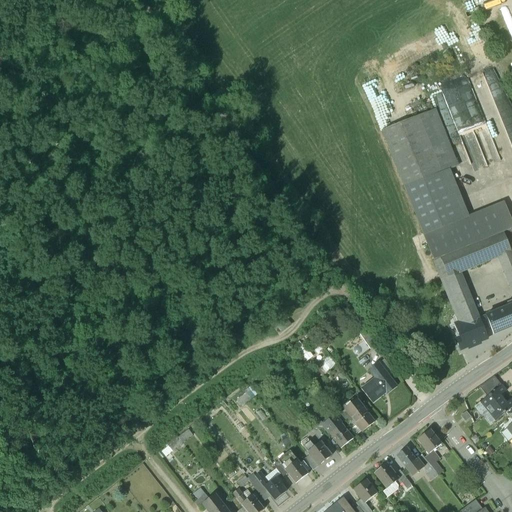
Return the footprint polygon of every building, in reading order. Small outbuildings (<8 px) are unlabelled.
[(511,114),(494,70),(485,73),(500,113),(497,114),(495,108),(484,113),(488,124),(497,121),(495,117),(501,114),(511,143),(511,114)] [(483,79),(470,87),(475,96),(489,88),(483,79)] [(457,167),(435,111),(419,117),(441,173),(457,167)] [(441,173),(419,117),(382,132),(404,188),(441,173)] [(441,173),(404,188),(419,224),(456,209),(441,173)] [(456,209),(419,224),(422,233),(459,218),(456,209)] [(503,210),(496,213),(503,231),(510,228),(503,210)] [(496,213),(426,242),(434,261),(440,259),(440,258),(490,238),(503,233),(503,231),(496,213)] [(503,233),(490,238),(498,257),(499,257),(511,287),(511,254),(507,242),(503,233)] [(490,238),(440,258),(440,259),(448,277),(460,273),(498,257),(490,238)] [(448,277),(440,259),(434,261),(455,314),(461,312),(448,277)] [(479,320),(460,273),(448,277),(461,312),(465,321),(467,325),(479,320)] [(511,308),(511,306),(486,316),(490,327),(493,335),(511,327),(511,308)] [(282,316),(274,323),(281,332),(290,325),(282,316)] [(467,325),(465,321),(455,325),(461,338),(456,340),(461,350),(468,347),(469,349),(480,344),(480,343),(487,339),(483,330),(490,327),(486,317),(479,320),(467,325)] [(306,343),(296,347),(302,362),(311,358),(306,343)] [(330,369),(335,366),(331,356),(325,359),(330,369)] [(386,358),(378,364),(388,378),(395,372),(386,358)] [(376,379),(362,389),(372,403),(386,392),(388,394),(396,387),(388,378),(378,364),(370,371),(376,379)] [(500,382),(511,382),(511,371),(500,372),(500,382)] [(496,382),(486,390),(486,391),(490,395),(500,387),(496,382)] [(490,395),(480,403),(487,413),(503,400),(500,396),(505,392),(501,386),(500,387),(490,395)] [(237,400),(243,408),(256,397),(250,390),(237,400)] [(506,403),(503,400),(487,413),(495,422),(506,414),(511,408),(511,400),(511,399),(506,403)] [(357,400),(345,410),(353,420),(362,432),(374,423),(357,400)] [(353,420),(345,410),(340,413),(348,424),(353,420)] [(470,418),(465,413),(461,416),(466,421),(470,418)] [(333,414),(322,423),(323,425),(322,426),(323,427),(329,434),(341,449),(353,440),(341,425),(333,414)] [(322,423),(315,415),(310,419),(318,430),(323,427),(322,426),(323,425),(322,423)] [(188,428),(177,436),(183,443),(193,435),(188,428)] [(441,445),(430,431),(417,440),(428,455),(433,451),(441,445)] [(183,443),(177,436),(160,450),(166,457),(183,443)] [(320,443),(314,448),(308,440),(301,444),(308,453),(307,453),(310,456),(318,467),(331,456),(320,443)] [(415,460),(406,449),(396,457),(405,469),(416,461),(415,460)] [(428,455),(424,458),(430,466),(435,463),(439,460),(433,451),(428,455)] [(290,452),(278,461),(278,462),(285,470),(284,470),(287,474),(296,484),(308,475),(290,452)] [(424,458),(422,455),(417,459),(424,468),(422,470),(430,482),(438,476),(430,466),(424,458)] [(310,456),(305,460),(313,471),(318,467),(310,456)] [(416,461),(405,469),(412,477),(422,470),(424,468),(417,459),(415,460),(416,461)] [(285,470),(278,462),(274,466),(283,478),(287,474),(284,470),(285,470)] [(443,472),(435,463),(430,466),(438,476),(443,472)] [(399,480),(387,464),(374,474),(386,490),(393,484),(399,480)] [(268,484),(259,472),(255,476),(257,479),(264,488),(268,484)] [(268,484),(264,488),(271,496),(274,501),(286,492),(276,478),(268,484)] [(264,488),(257,479),(251,484),(264,501),(271,496),(264,488)] [(377,494),(366,480),(353,490),(360,499),(364,504),(365,503),(377,494)] [(398,490),(393,484),(386,490),(383,493),(387,498),(398,490)] [(246,501),(241,495),(243,494),(238,489),(232,494),(241,505),(246,501)] [(195,495),(199,500),(205,495),(201,490),(195,495)] [(199,509),(203,506),(209,501),(205,495),(199,500),(194,503),(199,509)] [(209,501),(203,506),(207,511),(227,511),(216,496),(209,501)] [(246,501),(241,505),(243,507),(246,511),(260,511),(263,510),(252,496),(246,501)] [(353,511),(352,511),(343,498),(325,511),(353,511)] [(365,503),(364,504),(360,499),(355,503),(358,507),(362,511),(370,511),(371,511),(365,503)]
